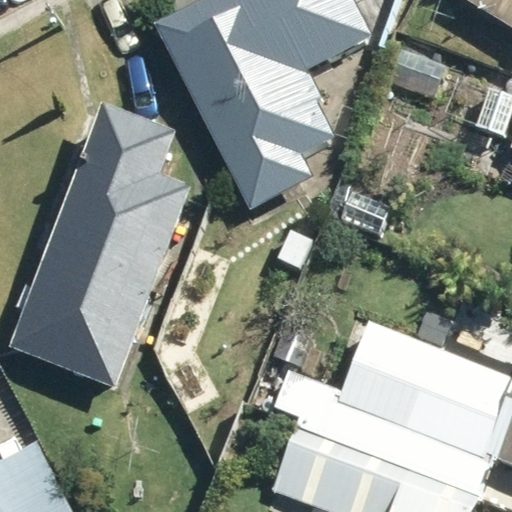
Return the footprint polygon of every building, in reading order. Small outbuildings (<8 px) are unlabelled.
[(210,0),(149,32),(249,220),(310,188),(299,167),(338,146),(320,113),(332,108),(317,81),(377,50),(350,0),(210,0)] [(511,0),(465,0),(511,28),(511,0)] [(104,115),(2,358),(124,407),(201,198),(166,182),(179,150),(104,115)] [(400,511),(455,354),(373,326),(339,425),(306,418),(279,496),(324,511),(400,511)] [(511,397),(486,461),(511,471),(511,397)]
